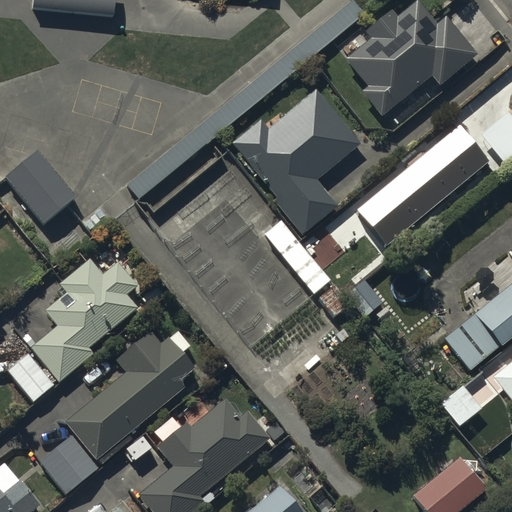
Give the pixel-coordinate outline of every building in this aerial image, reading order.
[(111,0),(30,0),(30,8),(111,14),(111,0)] [(474,52),(442,14),(433,22),(414,0),(395,16),(388,8),(363,29),(369,37),(343,58),(366,85),(359,90),(380,115),(429,73),(437,83),(474,52)] [(258,120),(231,142),(275,197),(270,201),(298,236),(334,207),(313,180),(359,143),(315,88),(265,128),(258,120)] [(511,118),(506,111),(478,134),(500,161),(511,150),(511,118)] [(457,124),(355,207),(385,245),(488,161),(457,124)] [(511,278),(441,336),(467,368),(511,332),(511,249),(509,252),(511,255),(511,278)] [(55,323),(29,346),(59,381),(92,352),(87,347),(136,305),(126,293),(136,284),(116,261),(102,274),(88,257),(59,283),(66,291),(44,310),(55,323)] [(365,280),(345,294),(362,317),(382,303),(365,280)] [(331,283),(316,295),(332,314),(347,302),(331,283)] [(125,372),(63,421),(94,459),(97,457),(101,462),(131,438),(127,432),(185,386),(179,379),(195,366),(183,351),(190,346),(177,329),(167,337),(168,339),(161,344),(149,330),(114,358),(125,372)] [(27,352),(6,369),(32,401),(53,384),(27,352)] [(511,360),(492,376),(511,401),(511,360)] [(460,383),(437,401),(456,425),(479,406),(460,383)] [(171,464),(136,493),(152,511),(190,511),(203,502),(205,504),(213,498),(206,488),(268,438),(244,409),(237,415),(224,399),(190,427),(184,420),(155,444),(171,464)] [(97,467),(70,434),(38,461),(65,494),(97,467)] [(457,456),(410,494),(425,511),(452,511),(483,487),(457,456)] [(0,511),(27,511),(38,504),(17,479),(1,491),(0,489),(0,511)] [(300,511),(277,484),(244,511),(300,511)] [(129,511),(119,499),(103,511),(129,511)]
